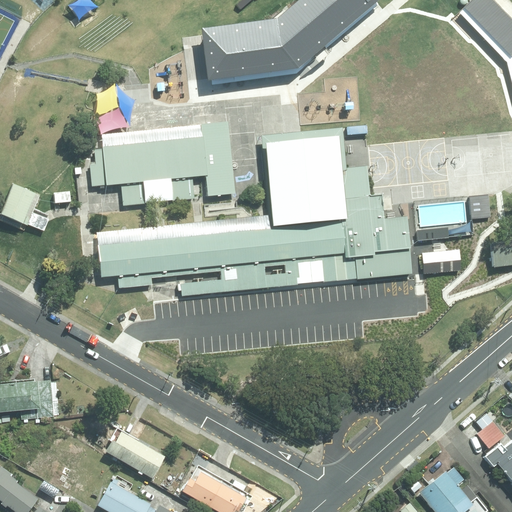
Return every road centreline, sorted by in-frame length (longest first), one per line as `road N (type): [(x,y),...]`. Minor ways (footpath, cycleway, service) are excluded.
road 1 (residential): [(0,300),(334,489)]
road 2 (secondary): [(334,489),(511,336)]
